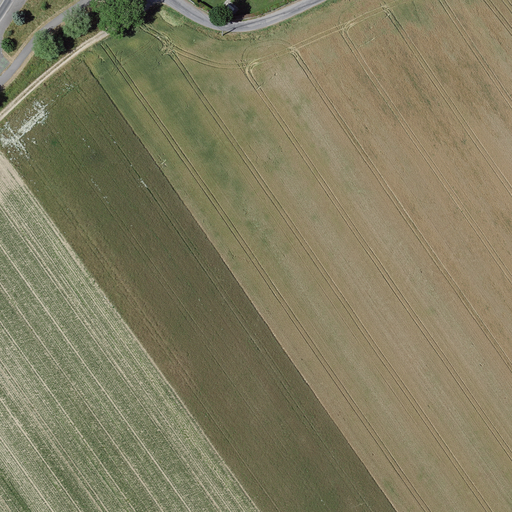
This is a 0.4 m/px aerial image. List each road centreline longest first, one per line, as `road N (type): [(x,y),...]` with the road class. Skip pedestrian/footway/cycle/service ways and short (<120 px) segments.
road 1 (track): [(153,0),(63,60),(0,116)]
road 2 (residential): [(315,0),(238,28),(167,0)]
